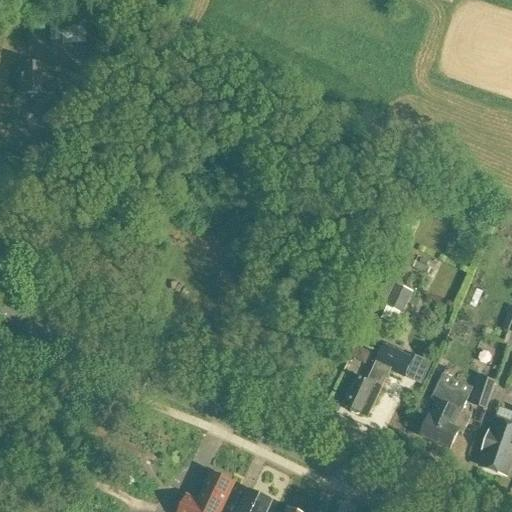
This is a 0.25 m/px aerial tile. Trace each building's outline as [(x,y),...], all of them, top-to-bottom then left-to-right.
[(48,20),(48,43),(59,43),(59,20),(48,20)] [(84,46),(84,24),(60,24),(60,46),(84,46)] [(53,98),(53,69),(19,68),(18,97),(53,98)] [(414,268),(428,275),(431,269),(427,267),(429,263),(419,258),(414,268)] [(395,285),(384,306),(387,307),(382,318),(393,323),(398,313),(403,315),(413,294),(395,285)] [(469,311),(462,308),(445,346),(458,351),(465,333),(463,333),(467,324),(464,322),(469,311)] [(368,418),(387,376),(390,370),(404,377),(412,360),(385,347),(374,370),(368,382),(362,379),(359,385),(356,386),(354,389),(355,391),(347,408),(352,410),(351,413),(357,416),(360,414),(368,418)] [(354,347),(349,358),(355,361),(360,350),(354,347)] [(496,383),(481,378),(472,405),(486,410),(496,383)] [(471,418),(461,413),(468,398),(440,384),(441,382),(440,381),(430,401),(436,404),(430,418),(428,418),(419,437),(450,452),(459,434),(463,436),(471,418)] [(511,455),(509,454),(511,449),(511,447),(511,446),(511,429),(499,424),(493,441),(488,439),(483,452),(487,453),(481,470),(504,478),(511,456),(511,455)] [(211,471),(197,502),(186,497),(178,511),(225,511),(238,484),(211,471)] [(271,511),(276,502),(252,491),(242,511),(271,511)]
